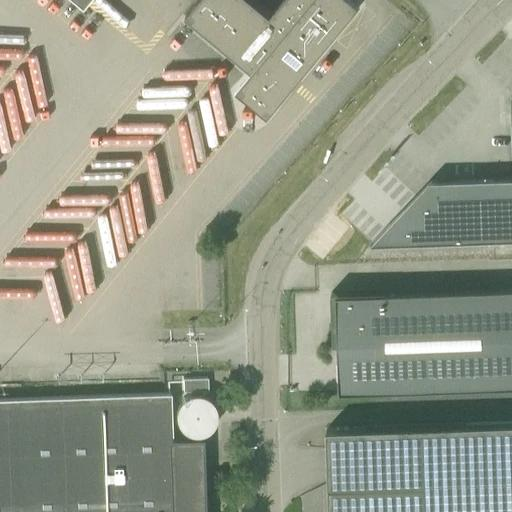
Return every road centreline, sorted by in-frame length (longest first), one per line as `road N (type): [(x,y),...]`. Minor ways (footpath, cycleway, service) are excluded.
road 1 (unclassified): [(263,511),(257,294),(271,254),(496,0)]
road 2 (unknown): [(96,346),(406,0)]
road 3 (unknown): [(43,0),(89,46),(95,87),(0,207)]
road 4 (unknown): [(258,343),(96,346)]
